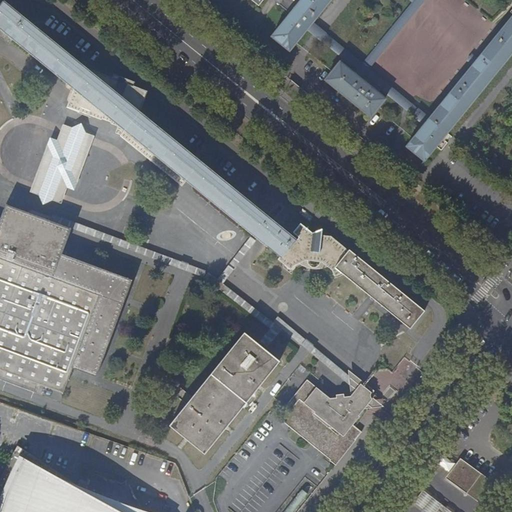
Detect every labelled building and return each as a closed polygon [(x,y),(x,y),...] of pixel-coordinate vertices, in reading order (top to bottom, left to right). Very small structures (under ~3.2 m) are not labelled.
[(253,0),(259,4),(262,0),(275,0),(291,13),(273,34),(272,35),(290,50),(291,49),(290,49),(330,0),(253,0)] [(0,6),(0,27),(14,39),(74,88),(67,105),(78,110),(80,105),(90,110),(89,114),(102,119),(102,118),(110,121),(110,123),(117,125),(114,132),(120,134),(182,185),(186,180),(279,254),(293,237),(136,109),(144,89),(129,83),(131,79),(126,78),(122,78),(118,79),(86,65),(84,67),(4,2),(0,6)] [(511,16),(409,144),(407,146),(426,161),(427,159),(426,159),(511,53),(511,16)] [(0,35),(10,44),(14,39),(0,27),(0,35)] [(341,61),(350,69),(353,66),(343,59),(341,61)] [(387,99),(350,69),(341,61),(326,80),(372,117),(387,99)] [(57,139),(51,136),(31,191),(39,194),(43,203),(52,199),(62,202),(67,186),(75,189),(95,135),(86,131),(82,122),(72,127),(63,123),(57,139)] [(3,204),(0,212),(0,369),(62,391),(72,366),(95,374),(131,278),(61,252),(71,227),(3,204)] [(205,269),(103,232),(53,213),(51,219),(204,274),(205,269)] [(348,249),(331,235),(322,234),(322,226),(312,232),(300,222),(292,232),(299,237),(296,240),(293,237),(279,254),(280,255),(278,258),(291,268),(295,264),(305,259),(310,259),(309,262),(319,263),(320,260),(322,261),(332,269),(334,275),(342,272),(410,327),(409,328),(410,328),(425,310),(424,309),(423,310),(349,249),(348,249)] [(251,236),(217,278),(221,281),(255,239),(251,236)] [(205,275),(270,326),(273,322),(221,281),(217,278),(208,271),(205,275)] [(273,322),(270,326),(260,339),(265,344),(279,327),(299,343),(303,337),(278,316),(273,322)] [(243,331),(200,384),(191,395),(185,402),(168,422),(202,450),(247,396),(277,359),(243,331)] [(306,339),(302,345),(348,384),(348,374),(306,339)] [(185,402),(191,395),(171,379),(166,386),(185,402)] [(361,431),(353,424),(368,405),(365,403),(364,393),(356,394),(356,397),(344,398),(344,396),(336,396),(336,399),(330,399),(324,392),(313,394),(311,392),(303,402),(299,398),(291,408),(289,410),(291,411),(283,421),(335,464),(361,431)] [(448,470),(453,462),(444,456),(439,463),(448,470)] [(148,511),(120,502),(85,488),(51,473),(27,460),(2,507),(1,511),(148,511)] [(470,464),(460,461),(449,478),(478,499),(492,481),(470,464)] [(432,511),(436,511),(444,503),(425,489),(416,500),(432,511)] [(293,511),(308,495),(301,490),(283,511),(293,511)] [(442,511),(447,506),(444,503),(436,511),(442,511)]
